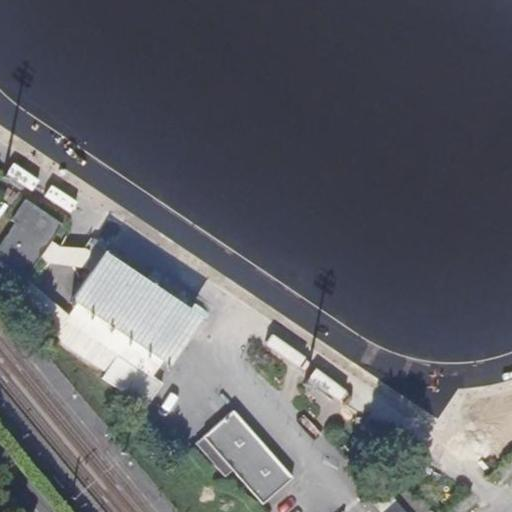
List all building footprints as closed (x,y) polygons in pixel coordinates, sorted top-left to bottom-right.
[(44,252),(52,240),(62,225),(26,200),(12,221),(16,223),(0,246),(0,260),(26,278),(44,252)] [(60,247),(52,240),(44,252),(51,257),(84,267),(91,272),(105,253),(115,238),(104,231),(88,255),(60,247)] [(105,253),(91,272),(71,302),(77,306),(68,319),(54,339),(106,374),(102,380),(146,409),(163,385),(152,377),(162,363),(167,366),(200,316),(105,253)] [(68,319),(26,278),(12,299),(54,339),(68,319)] [(262,505),(292,479),(233,412),(197,444),(225,477),(232,470),(262,505)] [(369,492),(365,495),(379,511),(406,511),(393,496),(386,502),(374,488),(369,492)]
